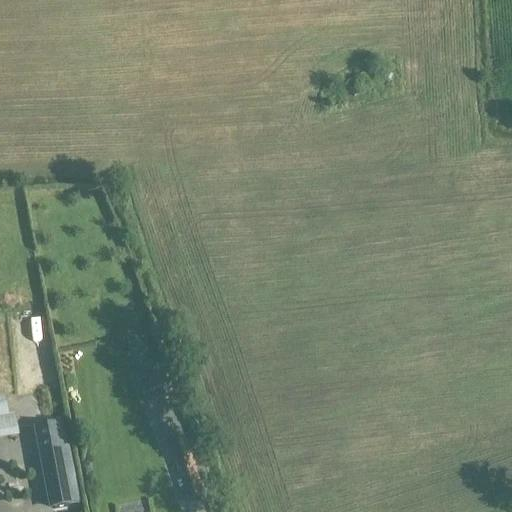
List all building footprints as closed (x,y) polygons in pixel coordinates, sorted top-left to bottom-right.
[(135,183),(123,186),(137,236),(149,232),(135,183)] [(147,408),(172,397),(169,391),(173,389),(167,375),(163,377),(162,373),(137,383),(147,408)] [(14,419),(0,422),(0,434),(17,432),(14,419)] [(81,505),(68,439),(65,424),(50,427),(52,442),(44,444),(57,510),(81,505)] [(203,499),(185,442),(170,446),(188,504),(203,499)]
